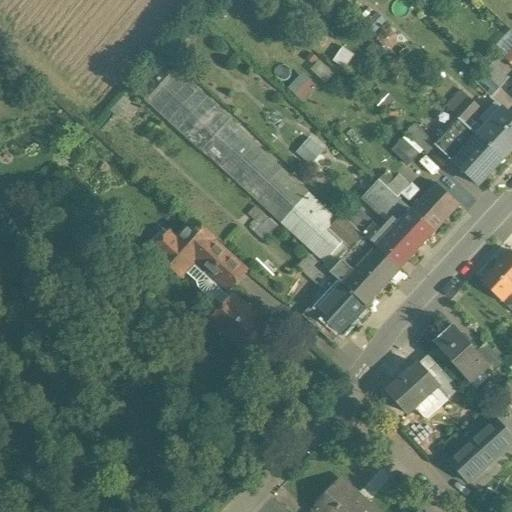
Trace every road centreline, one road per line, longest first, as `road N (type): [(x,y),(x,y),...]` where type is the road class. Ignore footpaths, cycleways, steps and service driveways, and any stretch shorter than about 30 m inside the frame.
road 1 (residential): [(511,200),(331,397)]
road 2 (residential): [(331,397),(405,456),(455,511)]
road 3 (residential): [(331,397),(244,511)]
